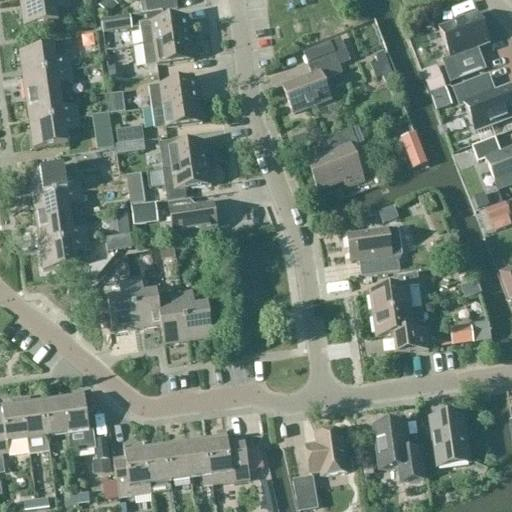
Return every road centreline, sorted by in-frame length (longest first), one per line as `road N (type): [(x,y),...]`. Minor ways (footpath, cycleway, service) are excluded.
road 1 (residential): [(234,0),(254,124),(303,263),(322,397)]
road 2 (residential): [(322,397),(277,403),(255,393),(140,407),(0,294)]
road 3 (residential): [(322,397),(511,370)]
